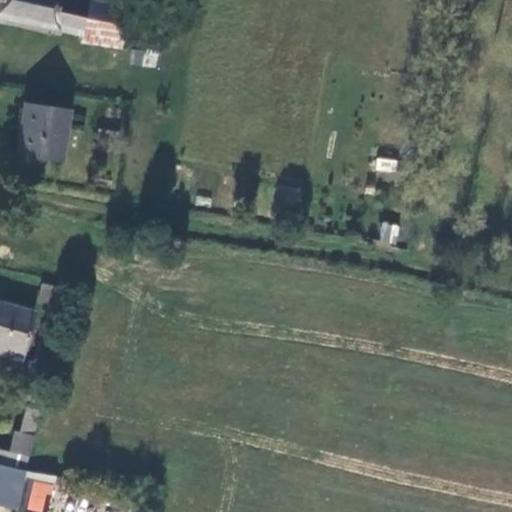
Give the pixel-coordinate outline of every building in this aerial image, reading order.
[(63,0),(0,0),(0,18),(58,28),(63,0)] [(63,0),(58,28),(80,31),(80,38),(121,47),(122,43),(130,12),(132,1),(129,0),(63,0)] [(141,47),(147,15),(130,12),(122,43),(141,47)] [(62,160),(69,111),(23,105),(17,154),(62,160)] [(375,171),(396,171),(397,158),(376,158),(375,171)] [(381,222),(378,241),(396,244),(399,224),(381,222)] [(0,353),(22,360),(38,306),(0,296),(0,353)] [(9,450),(0,447),(0,465),(27,472),(32,452),(43,411),(26,407),(20,433),(14,432),(9,450)] [(0,504),(18,509),(27,472),(0,465),(0,504)] [(22,510),(33,511),(46,511),(53,476),(29,472),(22,510)]
